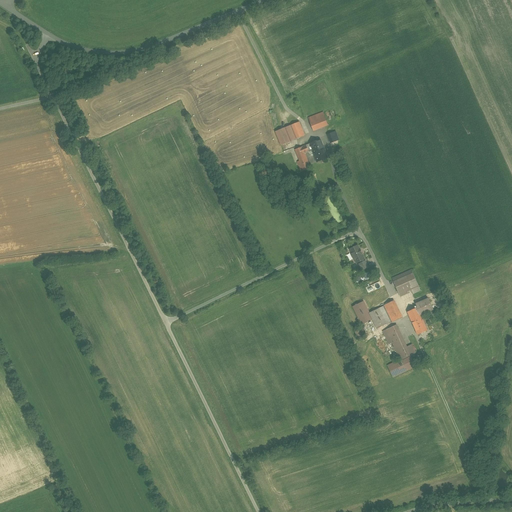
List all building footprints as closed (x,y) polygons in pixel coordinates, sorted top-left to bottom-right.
[(323,112),(308,118),(313,131),(328,125),(323,112)] [(299,122),(291,125),(297,139),(305,136),(299,122)] [(291,141),(297,139),(291,125),(275,132),(281,146),(291,142),(291,141)] [(340,139),(336,131),(327,134),(330,143),(340,139)] [(320,140),(295,150),(300,161),(297,162),(301,172),(310,168),(304,153),(312,150),(312,149),(322,145),(320,140)] [(322,145),(312,149),(312,150),(317,162),(327,158),(322,145)] [(365,259),(358,245),(349,249),(351,254),(351,255),(353,259),(354,259),(356,264),(365,259)] [(369,268),(366,260),(358,264),(362,271),(369,268)] [(411,270),(393,278),(400,296),(408,292),(407,291),(411,289),(413,294),(420,290),(411,270)] [(428,298),(416,304),(417,307),(417,308),(421,315),(433,309),(428,298)] [(395,300),(383,306),(384,306),(391,322),(392,322),(403,317),(395,300)] [(369,313),(370,313),(364,301),(352,307),(362,325),(373,320),(369,313)] [(370,313),(369,313),(373,320),(377,329),(391,322),(384,306),(370,313)] [(421,315),(417,308),(417,307),(408,312),(418,335),(428,330),(421,315)] [(407,347),(397,325),(383,331),(389,344),(392,342),(400,360),(411,355),(407,347)] [(364,328),(363,328),(362,328),(361,327),(360,327),(359,327),(358,328),(357,329),(356,330),(356,331),(356,332),(355,333),(356,334),(356,335),(357,336),(358,337),(359,337),(360,338),(361,338),(362,338),(363,337),(364,336),(365,336),(365,335),(366,334),(366,333),(366,332),(366,331),(365,330),(365,329),(364,328)] [(412,344),(407,347),(411,355),(416,353),(412,344)] [(411,355),(400,360),(388,365),(394,378),(417,367),(411,355)]
